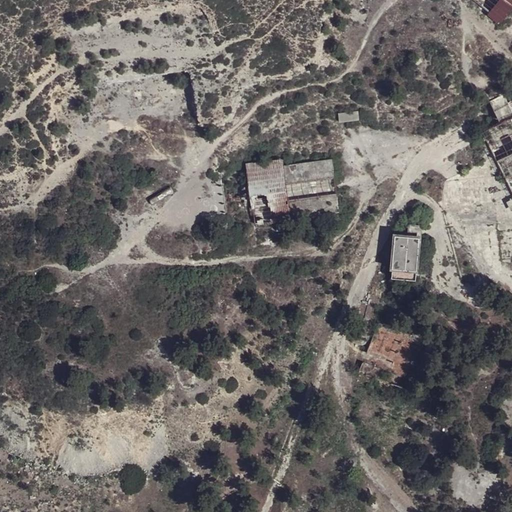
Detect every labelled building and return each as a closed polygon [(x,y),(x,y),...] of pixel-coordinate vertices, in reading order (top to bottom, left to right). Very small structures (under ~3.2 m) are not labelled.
[(511,0),(470,0),(501,25),(511,11),(511,0)] [(477,91),(481,101),(490,97),(505,90),(511,86),(508,76),(477,91)] [(490,97),(501,120),(511,114),(511,105),(505,90),(490,97)] [(511,184),(511,114),(501,120),(484,128),(511,184)] [(282,155),(245,160),(254,224),(290,219),(289,214),(283,163),(282,155)] [(332,157),(283,163),(289,214),(339,208),(332,157)] [(421,232),(397,229),(393,264),(417,266),(421,232)] [(379,319),(359,368),(367,370),(392,381),(412,388),(413,385),(431,338),(379,319)] [(442,376),(435,372),(428,390),(435,394),(442,376)] [(460,396),(464,382),(453,380),(452,379),(449,393),(460,396)]
